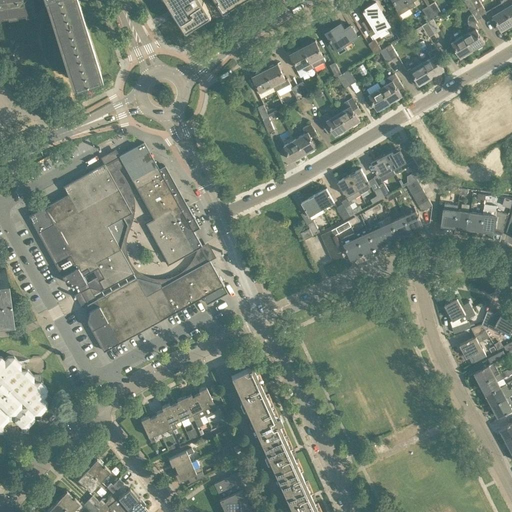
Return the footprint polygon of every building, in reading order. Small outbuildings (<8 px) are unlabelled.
[(33,9),(31,0),(45,0),(71,80),(100,71),(77,0),(0,0),(0,12),(6,11),(7,13),(16,11),(16,10),(24,9),(24,10),(33,9)] [(169,0),(175,9),(177,8),(180,12),(177,13),(187,29),(212,14),(204,1),(201,3),(199,0),(169,0)] [(217,0),(223,9),(228,5),(230,8),(230,7),(242,0),(217,0)] [(416,5),(413,0),(412,0),(393,0),(398,7),(395,9),(399,15),(416,5)] [(472,14),(472,13),(477,10),(471,0),(465,0),(464,1),(472,14)] [(485,13),(486,12),(478,0),(471,0),(477,10),(481,16),(485,13)] [(504,7),(511,20),(511,0),(502,0),(500,1),(501,3),(504,7)] [(363,22),(372,36),(377,32),(377,33),(390,26),(376,2),(364,9),(370,19),(363,22)] [(429,6),(436,17),(442,14),(435,2),(429,6)] [(501,3),(486,12),(485,13),(494,28),(499,25),(502,30),(511,24),(511,20),(504,7),(501,3)] [(429,21),(433,19),(436,17),(429,6),(422,10),(429,21)] [(478,22),(472,13),(472,14),(468,17),(468,20),(468,24),(470,27),(468,28),(469,31),(464,34),(473,50),(485,43),(476,28),(478,27),(476,24),(478,22)] [(434,34),(440,31),(433,19),(429,21),(427,23),(434,34)] [(429,38),(434,34),(427,23),(422,26),(429,38)] [(343,45),(358,37),(351,25),(342,30),(338,25),(327,32),(340,54),(346,50),(343,45)] [(461,57),(473,50),(464,34),(451,42),(461,57)] [(303,47),(313,68),(326,61),(323,57),(324,57),(315,40),(303,47)] [(368,44),(375,54),(380,51),(382,50),(375,40),(368,44)] [(398,56),(393,48),(400,44),(398,41),(385,48),(392,60),(398,56)] [(299,70),(302,68),(303,70),(307,71),(313,68),(303,47),(290,53),(299,70)] [(385,48),(382,50),(380,51),(387,63),(392,60),(385,48)] [(439,62),(444,59),(437,49),(437,48),(436,48),(435,48),(428,52),(431,56),(422,62),(432,77),(444,70),(439,62)] [(341,74),(335,62),(329,65),(336,78),(338,76),(341,74)] [(406,72),(414,86),(419,83),(420,85),(432,77),(422,62),(411,69),(411,68),(407,70),(408,71),(406,72)] [(276,91),(290,84),(287,78),(286,79),(278,63),(266,69),(276,91)] [(366,72),(362,64),(358,67),(362,74),(366,72)] [(261,92),(273,86),(276,91),(266,69),(253,76),(257,84),(255,85),(258,93),(261,92)] [(344,73),(351,84),(356,81),(349,70),(344,73)] [(344,73),(341,74),(338,76),(345,88),(351,84),(344,73)] [(380,87),(390,103),(402,95),(399,90),(403,87),(395,73),(386,78),(389,82),(380,87)] [(466,160),(511,132),(511,83),(509,79),(483,94),(487,101),(476,108),(471,100),(445,115),(456,132),(451,135),(466,160)] [(304,96),(306,95),(309,93),(303,82),(297,85),(304,96)] [(298,100),(301,98),(304,96),(297,85),(292,88),(298,100)] [(378,110),(390,103),(380,87),(368,94),(378,110)] [(314,106),(306,95),(304,96),(301,98),(308,109),(314,106)] [(357,117),(362,114),(352,97),(344,103),(346,107),(338,112),(348,128),(360,121),(357,117)] [(296,101),(303,113),(308,109),(301,98),(298,100),(296,101)] [(263,119),(269,117),(264,104),(258,107),(263,119)] [(338,112),(330,117),(327,112),(319,118),(328,132),(333,129),(336,135),(348,128),(338,112)] [(268,132),(274,129),(269,117),(263,119),(268,132)] [(303,128),(305,132),(295,138),(305,154),(317,147),(313,140),(319,136),(311,123),(303,128)] [(293,161),(305,154),(295,138),(284,145),(293,161)] [(128,172),(152,158),(144,142),(119,156),(128,172)] [(396,173),(409,165),(417,178),(423,174),(413,156),(406,160),(400,149),(394,153),(393,151),(386,155),(396,173)] [(380,176),(383,181),(396,174),(395,173),(385,155),(378,159),(379,161),(373,165),(380,176)] [(132,179),(157,166),(152,158),(128,172),(132,179)] [(89,286),(100,289),(102,288),(99,281),(94,283),(92,281),(88,283),(86,281),(81,271),(87,267),(95,263),(120,249),(120,248),(127,224),(123,217),(109,192),(117,188),(104,164),(79,178),(82,183),(74,187),(71,182),(68,184),(64,186),(68,194),(63,197),(65,203),(61,205),(58,200),(42,209),(50,225),(38,232),(66,283),(77,286),(80,284),(83,289),(89,286)] [(136,187),(161,173),(157,166),(132,179),(136,187)] [(350,175),(358,189),(368,183),(367,181),(368,180),(361,168),(350,175)] [(140,194),(171,177),(167,170),(161,173),(136,187),(140,194)] [(358,189),(350,175),(338,181),(348,198),(342,201),(343,204),(350,216),(362,209),(360,205),(353,209),(350,204),(351,204),(350,201),(361,195),(358,189)] [(175,218),(189,210),(171,177),(140,194),(154,219),(171,210),(175,218)] [(71,182),(74,187),(82,183),(79,178),(76,179),(71,182)] [(416,179),(406,184),(409,190),(420,184),(416,178),(416,179)] [(390,193),(385,184),(380,187),(385,196),(386,196),(390,193)] [(420,184),(409,190),(412,195),(423,189),(420,184)] [(380,187),(374,190),(377,196),(370,199),(373,203),(385,196),(380,187)] [(123,217),(131,212),(117,188),(109,192),(123,217)] [(314,195),(322,209),(335,202),(327,188),(314,195)] [(392,192),(395,198),(402,194),(399,189),(392,192)] [(425,194),(423,189),(412,195),(415,200),(425,194)] [(392,192),(390,193),(386,196),(389,201),(395,198),(392,192)] [(433,206),(428,199),(426,194),(416,201),(422,212),(433,206)] [(310,216),(322,209),(314,195),(302,202),(310,216)] [(455,227),(457,210),(458,205),(444,203),(444,208),(442,225),(455,227)] [(344,219),(350,216),(343,204),(337,207),(344,219)] [(380,208),(378,204),(371,207),(373,212),(380,208)] [(371,207),(365,211),(367,216),(373,212),(371,207)] [(494,228),(503,231),(508,214),(496,210),(496,209),(483,208),(483,213),(480,230),(494,232),(494,228)] [(29,216),(38,232),(50,225),(42,209),(29,216)] [(171,210),(154,219),(146,223),(150,231),(159,226),(164,234),(180,226),(175,218),(171,210)] [(175,218),(180,226),(184,234),(185,235),(192,230),(198,227),(189,210),(175,218)] [(403,215),(411,231),(423,226),(416,210),(403,215)] [(457,210),(455,227),(468,228),(470,212),(457,210)] [(470,212),(468,228),(480,230),(483,213),(470,212)] [(389,216),(391,221),(399,237),(411,231),(403,215),(392,221),(390,216),(389,216)] [(378,222),(387,242),(399,237),(391,221),(389,216),(384,219),(386,223),(380,226),(378,222)] [(348,221),(351,226),(358,222),(355,217),(348,221)] [(351,226),(348,221),(331,230),(334,235),(334,236),(351,226)] [(308,225),(313,235),(319,232),(314,222),(308,225)] [(378,222),(366,227),(375,248),(387,242),(378,222)] [(304,239),(313,235),(308,225),(299,229),(304,239)] [(164,234),(159,226),(150,231),(160,248),(180,237),(184,234),(180,226),(164,234)] [(366,227),(354,233),(363,253),(375,248),(366,227)] [(192,230),(185,235),(184,234),(180,237),(181,239),(186,237),(189,242),(183,245),(187,253),(201,246),(192,230)] [(334,235),(331,230),(320,235),(323,240),(334,235)] [(363,253),(354,233),(342,238),(351,258),(363,253)] [(336,241),(334,236),(334,235),(323,240),(325,246),(336,241)] [(186,237),(181,239),(180,237),(160,248),(168,263),(187,253),(183,245),(189,242),(186,237)] [(336,241),(325,246),(328,251),(338,246),(336,241)] [(338,246),(328,251),(330,257),(341,252),(338,246)] [(95,263),(98,267),(103,277),(128,264),(120,249),(95,263)] [(333,262),(343,257),(341,252),(330,257),(333,262)] [(199,298),(202,296),(206,303),(226,292),(223,285),(209,260),(185,274),(199,298)] [(87,267),(89,272),(98,267),(95,263),(87,267)] [(100,289),(101,290),(133,272),(128,264),(103,277),(98,280),(99,281),(102,288),(100,289)] [(0,311),(12,310),(6,269),(0,269),(0,311)] [(184,307),(199,298),(185,274),(170,282),(184,307)] [(90,310),(87,321),(104,351),(175,311),(161,287),(160,284),(136,278),(88,304),(90,309),(90,310)] [(184,307),(170,282),(161,287),(175,311),(184,307)] [(469,302),(462,306),(457,297),(444,304),(453,320),(458,317),(461,322),(476,314),(469,302)] [(487,311),(482,324),(485,330),(488,328),(488,327),(498,332),(500,329),(511,335),(511,317),(502,312),(498,318),(493,316),(494,313),(487,311)] [(469,322),(469,321),(452,327),(454,333),(471,327),(469,322)] [(485,330),(482,324),(475,326),(471,327),(475,335),(485,330)] [(476,336),(475,336),(460,344),(467,357),(483,349),(479,342),(476,336)] [(500,340),(495,344),(498,350),(504,346),(500,340)] [(480,384),(500,373),(494,362),(506,356),(503,351),(488,359),(491,364),(474,372),(480,384)] [(4,360),(2,357),(1,357),(0,356),(0,433),(2,433),(3,427),(9,421),(15,420),(22,427),(21,427),(21,433),(28,433),(28,427),(35,420),(41,420),(41,414),(40,414),(47,407),(47,401),(44,397),(47,394),(46,388),(39,381),(40,381),(40,375),(34,375),(34,376),(26,369),(27,369),(27,363),(21,363),(14,356),(7,357),(4,360)] [(252,366),(246,369),(231,375),(244,404),(251,421),(273,411),(264,391),(266,389),(264,384),(261,385),(252,366)] [(480,384),(486,394),(501,386),(498,381),(511,373),(511,366),(500,373),(480,384)] [(212,411),(216,410),(206,386),(198,390),(199,392),(195,394),(205,415),(206,417),(214,414),(212,411)] [(511,387),(504,392),(501,386),(486,394),(492,405),(509,396),(511,394),(511,387)] [(213,393),(214,403),(221,402),(220,392),(213,393)] [(184,397),(194,420),(197,427),(203,425),(200,417),(205,415),(195,394),(192,395),(191,393),(184,397)] [(498,416),(511,408),(511,401),(511,402),(509,396),(492,405),(498,416)] [(194,420),(184,397),(177,400),(177,402),(174,404),(181,420),(188,417),(190,422),(194,420)] [(228,415),(222,402),(217,405),(220,412),(222,417),(226,415),(228,415)] [(174,423),(180,420),(183,426),(181,420),(174,404),(170,405),(169,403),(161,407),(163,409),(172,430),(173,430),(177,428),(174,423)] [(153,416),(160,432),(167,429),(170,434),(174,433),(173,430),(172,430),(163,409),(156,412),(157,415),(153,416)] [(251,421),(260,441),(282,431),(279,424),(282,422),(280,417),(276,418),(273,411),(251,421)] [(153,435),(160,432),(153,416),(149,418),(148,416),(141,419),(151,442),(155,440),(153,435)] [(511,422),(500,429),(506,440),(511,436),(511,422)] [(197,435),(194,428),(186,431),(189,439),(197,435)] [(260,441),(280,485),(302,475),(293,456),(296,454),(293,449),(290,450),(282,431),(260,441)] [(189,462),(186,455),(193,452),(191,448),(168,458),(172,465),(174,464),(176,468),(189,462)] [(87,468),(101,481),(110,471),(96,458),(87,468)] [(199,466),(192,469),(189,462),(176,468),(177,472),(175,473),(179,481),(187,477),(189,482),(204,476),(199,466)] [(91,491),(101,481),(87,468),(77,479),(91,491)] [(224,511),(261,511),(243,470),(213,483),(220,498),(219,499),(224,511)] [(280,485),(292,511),(318,511),(313,500),(316,499),(314,493),(311,495),(302,475),(280,485)] [(111,483),(107,487),(114,493),(124,483),(119,478),(113,485),(111,483)] [(118,498),(113,502),(121,511),(122,511),(139,499),(130,488),(118,498)] [(57,501),(69,511),(71,511),(80,503),(67,490),(57,501)] [(92,495),(88,500),(99,510),(108,499),(106,498),(102,498),(99,501),(92,495)] [(108,499),(99,510),(98,510),(100,511),(105,511),(109,507),(108,506),(112,503),(108,499)] [(145,511),(148,510),(139,499),(122,511),(145,511)] [(88,511),(96,511),(98,510),(99,510),(88,500),(84,504),(90,510),(88,511)] [(48,511),(69,511),(57,501),(47,511),(48,511)]
